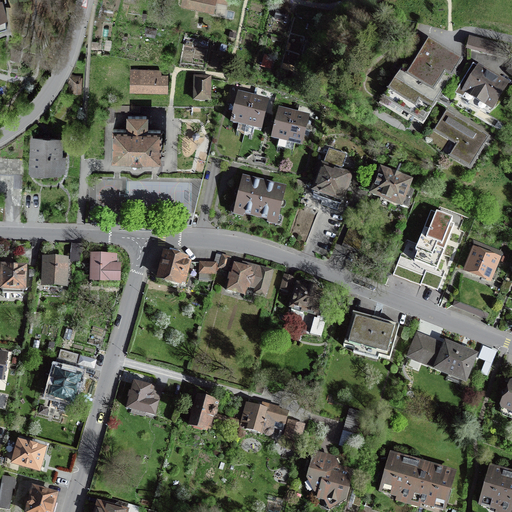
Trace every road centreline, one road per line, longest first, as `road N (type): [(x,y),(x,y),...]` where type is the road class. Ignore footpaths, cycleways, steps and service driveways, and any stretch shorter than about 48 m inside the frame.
road 1 (residential): [(144,238),(272,252),(511,346)]
road 2 (residential): [(326,448),(332,427),(287,408),(111,359)]
road 3 (residential): [(0,135),(59,75),(84,0)]
road 4 (tertiary): [(111,359),(68,511)]
road 5 (tertiary): [(0,233),(144,238)]
road 6 (tertiary): [(144,238),(111,359)]
